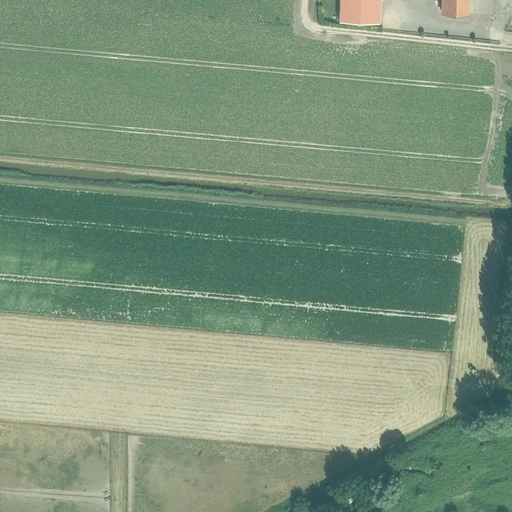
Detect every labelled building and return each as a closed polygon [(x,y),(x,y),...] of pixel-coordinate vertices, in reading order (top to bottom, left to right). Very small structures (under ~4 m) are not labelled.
[(379,21),(379,0),(339,0),(338,19),(379,21)] [(469,13),(468,0),(441,0),(441,12),(469,13)] [(440,438),(432,440),(434,447),(441,445),(440,438)] [(424,471),(431,468),(429,461),(422,463),(424,471)] [(371,490),(394,477),(386,464),(363,476),(371,490)]
